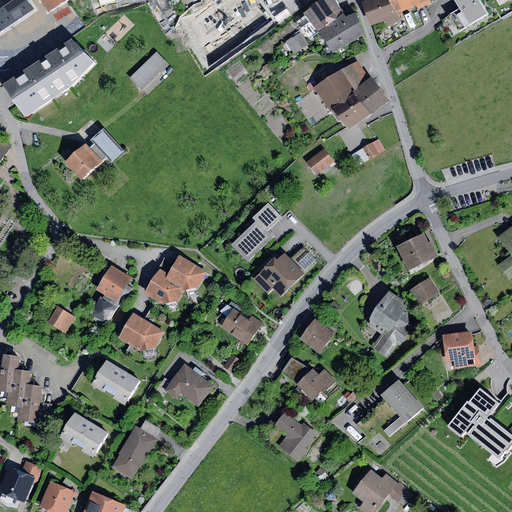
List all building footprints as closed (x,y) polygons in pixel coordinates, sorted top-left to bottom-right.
[(26,0),(0,0),(0,32),(33,10),(26,0)] [(42,0),(48,11),(67,0),(42,0)] [(336,0),(323,0),(304,14),(318,32),(319,32),(344,13),(336,0)] [(396,0),(367,0),(363,2),(371,25),(385,21),(388,27),(402,21),(398,13),(402,11),(396,0)] [(396,0),(402,11),(416,5),(418,9),(431,3),(429,0),(396,0)] [(488,14),(479,0),(454,0),(460,9),(449,16),(460,32),(488,14)] [(344,13),(319,32),(333,53),(365,35),(358,13),(346,17),(344,13)] [(300,32),(286,42),(295,54),(309,45),(300,32)] [(72,39),(4,85),(26,118),(70,87),(95,63),(72,39)] [(156,53),(130,79),(143,91),(169,65),(156,53)] [(357,61),(342,70),(357,91),(354,93),(370,115),(390,101),(372,77),(370,79),(357,61)] [(342,70),(312,87),(330,112),(332,111),(339,120),(341,118),(349,130),(370,115),(354,93),(357,91),(342,70)] [(104,129),(91,140),(94,144),(90,148),(101,161),(106,157),(111,162),(124,152),(104,129)] [(0,164),(12,147),(0,138),(0,164)] [(379,140),(352,156),(358,166),(385,150),(379,140)] [(86,144),(66,162),(82,181),(102,162),(101,161),(90,148),(86,144)] [(326,150),(309,163),(319,176),(336,162),(326,150)] [(256,221),(267,232),(282,218),(268,203),(253,218),(256,221)] [(256,221),(232,245),(247,261),(272,238),(267,232),(256,221)] [(511,255),(498,265),(510,280),(511,278),(511,227),(498,237),(511,255)] [(424,234),(397,247),(408,270),(438,256),(431,241),(428,242),(424,234)] [(309,253),(296,265),(303,273),(316,260),(309,253)] [(275,258),(253,279),(268,294),(273,289),(281,296),(305,274),(303,273),(296,265),(285,254),(278,260),(275,258)] [(178,258),(167,278),(186,289),(199,288),(208,272),(180,255),(178,258)] [(165,259),(157,273),(167,278),(178,258),(175,256),(172,262),(165,259)] [(131,278),(112,266),(97,290),(105,295),(116,302),(127,285),(131,278)] [(186,289),(167,278),(157,273),(146,294),(164,305),(179,301),(186,289)] [(358,291),(364,283),(355,276),(349,285),(358,291)] [(430,278),(410,291),(419,306),(439,293),(430,278)] [(116,302),(105,295),(103,299),(101,297),(91,314),(107,324),(126,293),(128,294),(132,288),(127,285),(116,302)] [(406,302),(389,290),(370,319),(371,327),(381,334),(372,347),(387,358),(397,343),(400,345),(414,325),(409,322),(409,315),(405,312),(408,307),(404,305),(406,302)] [(334,302),(327,309),(334,316),(341,309),(334,302)] [(75,317),(58,307),(49,322),(66,332),(75,317)] [(151,308),(144,320),(165,332),(173,336),(180,324),(151,308)] [(263,324),(242,309),(239,313),(234,309),(221,327),(248,346),(263,324)] [(144,320),(134,313),(119,338),(142,352),(155,349),(165,332),(144,320)] [(324,326),(315,319),(300,340),(320,354),(335,334),(324,326)] [(324,326),(335,334),(339,329),(328,321),(324,326)] [(472,332),(444,336),(447,362),(453,361),(454,369),(482,365),(479,345),(474,346),(472,332)] [(20,357),(4,355),(2,371),(0,370),(0,391),(8,392),(11,393),(15,369),(18,370),(20,357)] [(232,355),(223,367),(232,373),(241,361),(232,355)] [(313,369),(292,358),(282,371),(283,372),(291,378),(295,380),(297,385),(313,401),(321,393),(323,395),(337,381),(324,369),(319,375),(313,369)] [(124,372),(107,361),(99,375),(92,386),(103,392),(104,389),(116,396),(115,399),(126,405),(140,381),(124,372)] [(172,383),(166,391),(177,399),(181,394),(199,407),(214,386),(185,365),(172,383)] [(92,386),(99,375),(86,367),(72,392),(85,400),(92,386)] [(31,372),(18,370),(15,369),(11,393),(8,392),(6,406),(19,408),(22,408),(26,384),(29,384),(31,372)] [(291,378),(283,372),(274,383),(288,394),(293,388),(286,383),(291,378)] [(166,391),(172,383),(165,378),(155,391),(162,396),(166,391)] [(399,380),(382,396),(385,399),(400,417),(405,423),(423,408),(399,380)] [(42,396),(43,386),(29,384),(26,384),(22,408),(19,408),(18,421),(38,424),(39,416),(42,396)] [(436,388),(430,393),(437,402),(443,397),(436,388)] [(499,404),(481,389),(470,402),(468,402),(449,427),(462,437),(473,423),(475,425),(468,434),(500,459),(506,450),(508,450),(511,445),(511,435),(491,419),(490,420),(488,418),(499,404)] [(348,392),(344,396),(351,404),(360,396),(356,390),(351,395),(348,392)] [(45,396),(42,396),(39,416),(50,417),(51,405),(44,404),(45,396)] [(82,403),(69,396),(65,402),(58,405),(63,415),(76,412),(82,403)] [(91,423),(75,413),(60,438),(71,444),(72,441),(84,448),(83,451),(94,457),(108,434),(91,423)] [(302,426),(286,413),(275,426),(288,436),(279,447),(299,462),(308,451),(306,449),(317,434),(304,423),(302,426)] [(405,423),(400,417),(384,431),(389,437),(405,423)] [(146,420),(140,429),(155,438),(160,429),(146,420)] [(140,429),(136,426),(119,454),(120,454),(112,468),(133,480),(158,439),(155,438),(140,429)] [(26,462),(22,472),(35,477),(39,479),(43,468),(26,462)] [(22,472),(13,468),(8,471),(0,488),(0,492),(2,494),(0,499),(7,504),(15,505),(17,500),(24,503),(35,477),(22,472)] [(321,468),(310,477),(318,486),(329,478),(321,468)] [(370,471),(352,494),(364,503),(359,508),(364,511),(376,511),(389,495),(398,484),(386,474),(382,479),(370,471)] [(73,491),(51,481),(39,508),(49,511),(68,511),(75,495),(73,491)] [(414,496),(398,484),(389,495),(403,506),(414,496)] [(329,490),(325,493),(326,499),(332,501),(335,497),(334,492),(329,490)] [(122,511),(127,505),(93,491),(84,511),(122,511)]
